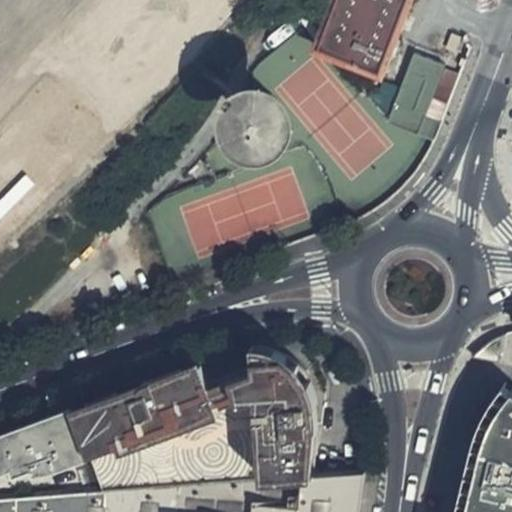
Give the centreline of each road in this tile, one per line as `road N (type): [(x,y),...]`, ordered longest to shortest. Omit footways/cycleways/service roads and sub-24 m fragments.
road 1 (tertiary): [(0,393),(253,303)]
road 2 (tertiary): [(476,124),(434,194),(396,230)]
road 3 (residential): [(404,461),(446,339)]
road 4 (tertiary): [(461,252),(476,124)]
road 5 (residential): [(376,337),(393,384),(404,461)]
road 6 (residential): [(511,241),(500,234),(484,188),(476,124)]
road 7 (tertiary): [(367,249),(253,303)]
